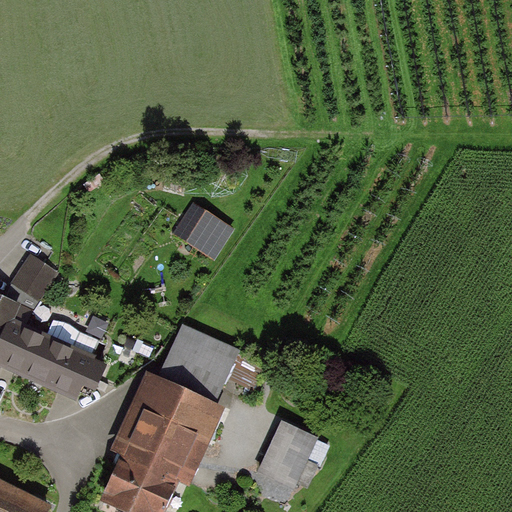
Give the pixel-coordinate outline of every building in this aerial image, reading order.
[(215,256),(232,227),(192,203),(175,231),(215,256)] [(38,304),(61,274),(34,254),(11,284),(38,304)] [(0,363),(86,396),(102,355),(14,321),(22,303),(0,294),(0,363)] [(221,395),(241,351),(186,327),(166,370),(221,395)] [(163,511),(210,408),(158,385),(106,501),(130,511),(163,511)] [(294,490),(317,440),(284,425),(261,475),(294,490)] [(0,511),(53,511),(54,510),(0,484),(0,511)]
